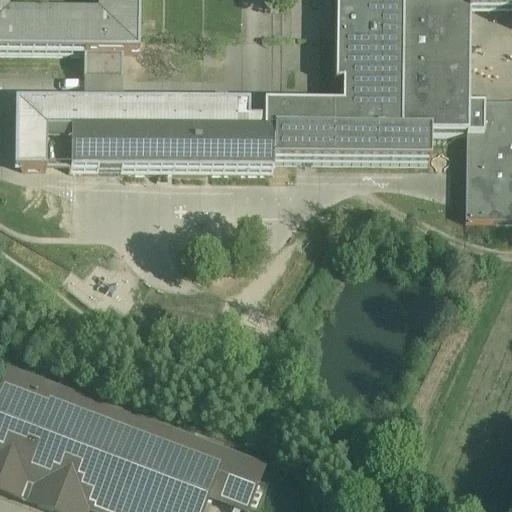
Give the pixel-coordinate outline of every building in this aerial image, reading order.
[(0,0),(0,57),(83,57),(123,58),(138,58),(138,39),(138,0),(0,0)] [(511,0),(336,0),(335,89),(342,89),(342,111),(264,110),(262,125),(262,136),(271,136),(271,165),(430,167),(430,137),(467,137),(466,225),(511,225),(511,108),(469,108),(469,64),(470,14),(511,14),(511,0)] [(123,58),(83,57),(83,83),(122,84),(123,58)] [(172,107),(13,106),(12,174),(20,174),(20,171),(43,172),(43,174),(68,174),(270,176),(271,165),(271,136),(262,136),(262,125),(246,124),(246,108),(234,108),(234,106),(172,105),(172,107)] [(247,511),(263,471),(8,373),(0,393),(0,495),(43,511),(203,511),(204,511),(203,511),(207,499),(239,511),(247,511)]
